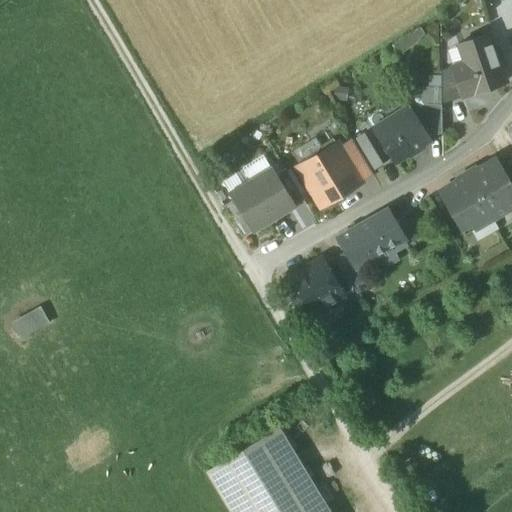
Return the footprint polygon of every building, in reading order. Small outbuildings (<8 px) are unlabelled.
[(453,69),(462,97),(505,83),(489,36),(462,45),(469,63),(453,69)] [(440,73),(440,104),(462,97),(453,69),(440,73)] [(439,84),(418,84),(418,101),(439,101),(439,84)] [(411,114),(426,138),(429,136),(441,135),(441,105),(427,104),(411,114)] [(374,131),(394,164),(429,142),(426,138),(411,114),(407,107),(387,120),(388,123),(374,131)] [(297,168),(321,206),(358,183),(336,148),(337,147),(332,139),(320,146),(312,159),(297,168)] [(336,148),(358,183),(372,175),(350,139),(337,147),(336,148)] [(511,190),(494,160),(467,176),(440,192),(465,236),(492,219),(511,207),(511,190)] [(270,169),(250,181),(273,219),(293,206),(274,176),(270,169)] [(274,176),(293,206),(303,200),(285,169),(274,176)] [(252,231),(273,219),(250,181),(229,194),(234,200),(252,231)] [(236,227),(242,237),(252,231),(234,200),(223,207),(236,227)] [(357,228),(374,258),(404,240),(387,211),(357,228)] [(337,239),(354,269),(374,258),(357,228),(337,239)] [(323,266),(341,296),(352,290),(334,259),(323,266)] [(284,282),(305,317),(319,309),(321,312),(343,299),(341,296),(323,266),(322,265),(307,274),(304,270),(284,282)] [(21,338),(49,323),(39,306),(11,321),(21,338)] [(326,511),(277,430),(208,472),(232,511),(326,511)] [(72,448),(78,465),(107,456),(101,439),(72,448)]
